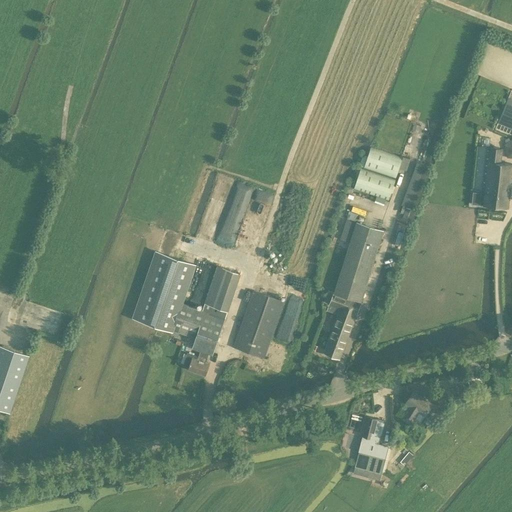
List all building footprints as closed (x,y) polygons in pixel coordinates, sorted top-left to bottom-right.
[(511,105),(505,103),(497,123),(511,128),(511,105)] [(371,147),(364,168),(396,179),(403,157),(371,147)] [(473,192),(472,204),(508,208),(511,171),(511,163),(500,163),(502,148),(490,147),(485,195),(481,195),(481,193),(473,192)] [(403,204),(412,207),(425,164),(416,161),(403,204)] [(395,179),(361,168),(354,190),(388,201),(395,179)] [(353,205),(352,210),(366,214),(367,209),(353,205)] [(361,301),(366,284),(384,230),(357,221),(334,292),(361,301)] [(212,235),(202,232),(200,238),(210,241),(212,235)] [(181,303),(194,264),(157,251),(135,318),(172,331),(177,332),(178,332),(180,332),(196,338),(192,348),(201,351),(209,354),(213,355),(225,318),(181,303)] [(216,273),(205,304),(228,311),(238,280),(240,273),(218,266),(216,273)] [(264,358),(284,301),(254,290),(234,347),(264,358)] [(356,315),(361,303),(334,292),(330,304),(335,306),(333,313),(337,314),(354,321),(356,314),(356,315)] [(62,320),(64,313),(55,310),(53,318),(62,320)] [(354,321),(337,314),(336,317),(338,318),(327,347),(324,353),(339,359),(354,321)] [(0,410),(9,413),(28,356),(0,346),(0,410)] [(188,353),(183,365),(189,367),(188,369),(206,375),(210,363),(206,362),(208,357),(209,354),(201,351),(200,354),(199,356),(188,353)] [(468,380),(451,386),(454,397),(472,392),(468,380)] [(404,404),(398,414),(402,417),(402,418),(411,424),(414,420),(420,423),(425,416),(432,404),(413,392),(406,404),(410,406),(409,407),(404,404)] [(357,458),(355,466),(381,474),(388,446),(379,444),(381,434),(385,421),(378,419),(368,417),(357,458)] [(413,456),(409,452),(400,462),(405,466),(413,456)]
